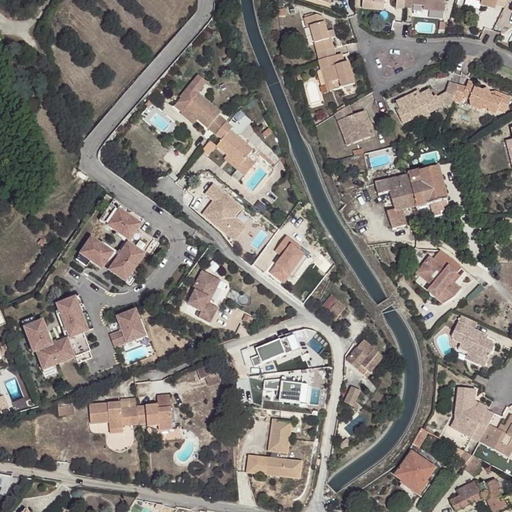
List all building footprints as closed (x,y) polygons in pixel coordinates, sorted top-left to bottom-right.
[(404,9),(404,0),(362,0),(363,3),(384,4),(384,0),(396,0),(396,8),(404,9)] [(404,0),(404,9),(412,9),(413,6),(430,7),(430,8),(430,11),(432,11),(445,12),(446,0),(404,0)] [(467,0),(482,4),(481,7),(496,11),(498,0),(467,0)] [(317,43),(320,51),(334,47),(331,38),(328,38),(326,31),(322,16),(317,14),(308,16),(311,26),(310,26),(314,43),(317,43)] [(334,29),(326,31),(328,38),(331,38),(336,37),(334,29)] [(320,51),(321,59),(336,55),(334,47),(320,51)] [(342,53),(336,55),(338,64),(345,63),(342,53)] [(321,59),(319,60),(321,70),(325,69),(331,91),(355,85),(349,62),(345,63),(338,64),(336,55),(321,59)] [(325,69),(321,70),(328,92),(331,91),(325,69)] [(202,85),(193,78),(186,88),(194,95),(202,85)] [(458,86),(453,101),(461,103),(464,98),(470,100),(471,107),(481,110),(489,110),(489,112),(497,115),(498,111),(505,114),(511,98),(495,92),(491,96),(491,93),(489,91),(486,90),(482,91),(476,89),(475,84),(468,82),(466,88),(458,86)] [(443,104),(452,107),(453,101),(458,86),(449,84),(446,93),(443,104)] [(194,95),(186,88),(177,98),(178,99),(171,108),(178,114),(181,111),(194,121),(212,136),(213,136),(223,124),(215,118),(217,114),(194,95)] [(408,97),(396,102),(400,110),(397,112),(403,125),(413,120),(415,124),(431,117),(429,113),(442,108),(441,105),(437,98),(437,97),(433,99),(430,91),(421,95),(409,100),(408,97)] [(408,97),(409,100),(421,95),(419,92),(408,97)] [(443,104),(446,93),(437,98),(441,105),(443,104)] [(336,109),(338,112),(346,107),(344,103),(336,109)] [(338,112),(335,114),(348,146),(371,137),(362,113),(353,116),(349,106),(347,107),(346,107),(338,112)] [(191,124),(194,121),(181,111),(178,114),(191,124)] [(362,113),(371,137),(374,135),(365,112),(362,113)] [(229,130),(223,124),(213,136),(219,142),(226,133),(229,130)] [(249,152),(226,133),(219,142),(213,148),(224,158),(236,168),(243,159),(249,152)] [(207,142),(199,152),(206,158),(213,148),(207,142)] [(265,159),(256,152),(253,157),(261,163),(265,159)] [(221,161),(233,171),(236,168),(224,158),(221,161)] [(236,168),(233,171),(241,178),(251,165),(243,159),(236,168)] [(408,165),(404,166),(406,175),(408,176),(409,175),(416,206),(417,208),(430,205),(432,216),(441,215),(440,211),(449,209),(446,201),(447,200),(439,167),(411,174),(408,165)] [(233,171),(228,177),(237,183),(241,178),(233,171)] [(416,206),(409,175),(408,176),(375,183),(379,195),(390,192),(395,210),(387,212),(393,230),(406,226),(402,209),(416,206)] [(110,277),(122,285),(129,276),(142,256),(150,244),(134,233),(140,223),(111,203),(96,225),(126,245),(123,249),(122,248),(116,258),(117,259),(108,271),(112,274),(110,277)] [(297,246),(283,235),(272,249),(280,254),(268,270),(281,280),(294,262),(297,264),(304,255),(295,249),(297,246)] [(109,257),(90,244),(87,249),(84,247),(77,258),(88,266),(99,273),(109,257)] [(150,244),(142,256),(146,258),(154,246),(150,244)] [(428,258),(419,269),(435,282),(431,287),(429,289),(437,296),(435,298),(442,304),(453,297),(460,289),(452,283),(450,281),(454,275),(460,268),(439,251),(431,260),(428,258)] [(88,266),(77,258),(73,263),(84,271),(88,266)] [(419,269),(415,273),(431,287),(435,282),(419,269)] [(212,278),(201,272),(194,285),(196,287),(186,305),(198,311),(195,316),(208,323),(215,309),(207,304),(205,303),(207,299),(209,300),(216,289),(208,285),(212,278)] [(129,276),(122,285),(128,289),(134,279),(129,276)] [(212,278),(208,285),(216,289),(219,282),(212,278)] [(429,289),(427,292),(435,298),(437,296),(429,289)] [(334,295),(324,305),(329,309),(338,299),(334,295)] [(38,323),(25,328),(35,353),(40,350),(42,355),(39,357),(45,370),(55,366),(77,358),(80,363),(94,358),(84,333),(94,330),(81,296),(57,305),(70,339),(67,340),(66,339),(55,343),(56,344),(52,346),(44,324),(39,326),(38,323)] [(347,306),(340,299),(329,311),(337,318),(347,306)] [(125,332),(112,337),(117,349),(148,337),(138,311),(119,319),(125,332)] [(461,316),(452,336),(455,342),(461,345),(459,349),(466,352),(474,355),(472,358),(486,364),(495,345),(485,341),(488,337),(474,330),(477,324),(461,316)] [(23,322),(25,328),(38,323),(35,317),(23,322)] [(258,357),(251,360),(255,369),(292,351),(285,337),(262,348),(264,354),(258,357)] [(383,358),(363,343),(348,363),(348,365),(360,374),(364,370),(371,375),(383,358)] [(262,348),(255,351),(258,357),(264,354),(262,348)] [(466,352),(463,358),(484,368),(486,364),(472,358),(474,355),(466,352)] [(55,366),(45,370),(47,376),(57,372),(55,366)] [(202,379),(209,376),(205,367),(194,371),(198,381),(202,379)] [(209,376),(202,379),(206,388),(219,383),(215,374),(209,376)] [(283,378),(266,380),(265,388),(280,390),(280,386),(282,387),(282,390),(281,400),(302,402),(304,383),(283,381),(283,378)] [(310,384),(304,383),(302,402),(308,403),(310,384)] [(490,423),(495,414),(487,409),(488,407),(478,402),(477,405),(474,403),(476,389),(458,387),(456,420),(452,426),(464,433),(468,427),(476,431),(475,433),(482,437),(490,423)] [(345,402),(352,407),(361,392),(353,388),(345,402)] [(168,408),(166,395),(154,396),(155,406),(156,406),(156,410),(168,408)] [(5,398),(0,399),(0,408),(2,413),(10,409),(5,398)] [(134,408),(133,400),(118,401),(118,403),(119,410),(134,409),(134,408)] [(71,402),(56,403),(57,418),(72,417),(71,402)] [(134,412),(134,409),(119,410),(118,403),(87,406),(88,425),(107,424),(107,430),(120,430),(120,426),(136,425),(134,412)] [(144,412),(134,412),(136,425),(145,425),(145,427),(157,426),(158,431),(169,430),(168,408),(156,410),(156,406),(155,406),(143,407),(144,412)] [(499,428),(490,423),(482,437),(480,441),(505,454),(511,440),(511,413),(511,414),(506,425),(503,430),(499,428)] [(289,422),(270,420),(266,451),(268,451),(268,458),(265,458),(265,464),(254,463),(255,456),(246,455),(244,472),(297,480),(299,462),(274,459),(275,452),(285,454),(289,422)] [(468,427),(464,433),(480,441),(482,437),(475,433),(476,431),(468,427)] [(428,431),(423,428),(417,438),(422,441),(428,431)] [(486,462),(459,447),(452,457),(477,477),(488,463),(486,462)] [(419,495),(428,482),(437,469),(413,451),(397,476),(405,481),(403,483),(404,484),(416,492),(419,495)] [(432,484),(428,482),(419,495),(423,497),(432,484)] [(455,510),(483,501),(485,503),(488,504),(490,511),(505,511),(502,503),(500,495),(502,494),(498,484),(488,488),(487,485),(481,487),(480,483),(459,490),(461,496),(451,499),(455,510)] [(511,511),(511,499),(502,503),(505,511),(511,511)]
